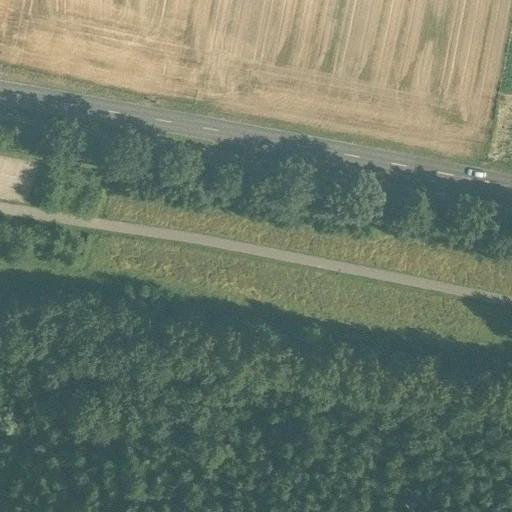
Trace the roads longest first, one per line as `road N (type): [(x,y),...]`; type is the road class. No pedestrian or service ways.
road 1 (track): [(0,209),(511,314)]
road 2 (tertiary): [(511,199),(0,96)]
